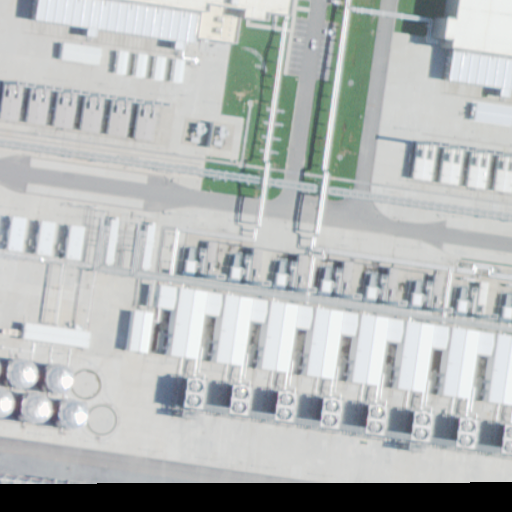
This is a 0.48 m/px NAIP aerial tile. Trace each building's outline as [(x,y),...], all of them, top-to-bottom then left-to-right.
[(70,0),(274,0),(272,15),(240,10),(238,22),(209,18),(210,10),(181,5),(179,17),(70,0)] [(280,0),(255,0),(255,4),(227,0),(197,0),(192,37),(230,43),(235,13),(277,20),(280,0)] [(511,0),(444,0),(444,5),(495,12),(489,54),(511,57),(511,0)] [(99,47),(60,43),(58,61),(97,65),(99,47)] [(112,74),(161,80),(162,72),(171,73),(170,82),(180,83),(183,58),(134,52),(134,54),(115,52),(112,74)] [(127,97),(109,95),(106,135),(124,136),(127,97)] [(133,139),(151,140),(154,101),(136,100),(133,139)] [(511,332),(146,281),(142,309),(159,311),(153,356),(192,362),(198,315),(209,316),(202,364),(238,369),(245,320),(256,321),(250,364),(277,367),(283,323),(304,326),(298,369),(323,372),(329,331),(347,333),(340,378),(372,382),(378,340),(390,342),(383,387),(410,391),(416,345),(434,348),(427,393),(457,397),(463,354),(479,356),(473,399),(503,403),(509,362),(511,362),(511,332)] [(149,312),(130,309),(125,351),(144,353),(149,312)] [(85,347),(87,330),(21,323),(19,340),(85,347)] [(12,422),(40,423),(41,394),(13,393),(12,422)]
